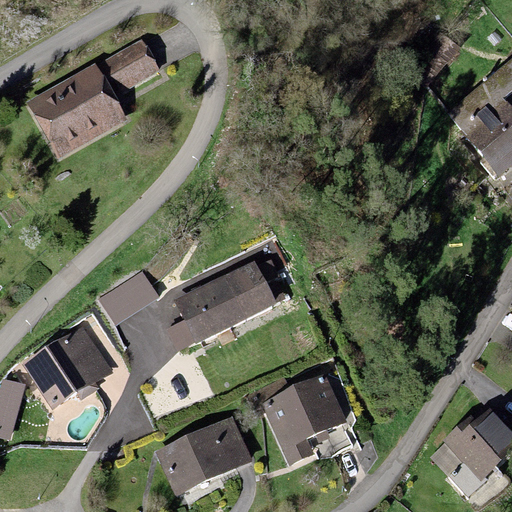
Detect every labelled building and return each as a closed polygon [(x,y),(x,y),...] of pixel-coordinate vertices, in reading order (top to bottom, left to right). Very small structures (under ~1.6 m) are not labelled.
[(443,39),(411,72),(430,91),(462,58),(443,39)] [(104,66),(120,95),(158,75),(142,46),(104,66)] [(486,163),(481,167),(496,187),(503,182),(496,173),(511,160),(511,120),(506,114),(511,109),(511,66),(449,117),(486,163)] [(94,71),(26,107),(56,163),(123,126),(110,101),(94,71)] [(258,274),(179,308),(197,347),(275,313),(258,274)] [(80,332),(22,370),(32,386),(27,389),(33,399),(37,396),(48,412),(93,383),(75,355),(90,346),(80,332)] [(286,383),(247,400),(253,414),(262,410),(284,459),(333,437),(342,457),(353,452),(323,384),(292,397),(286,383)] [(469,420),(443,445),(465,469),(449,485),(461,498),(511,449),(511,441),(486,414),(474,426),(469,420)] [(231,429),(161,460),(177,497),(248,466),(231,429)]
